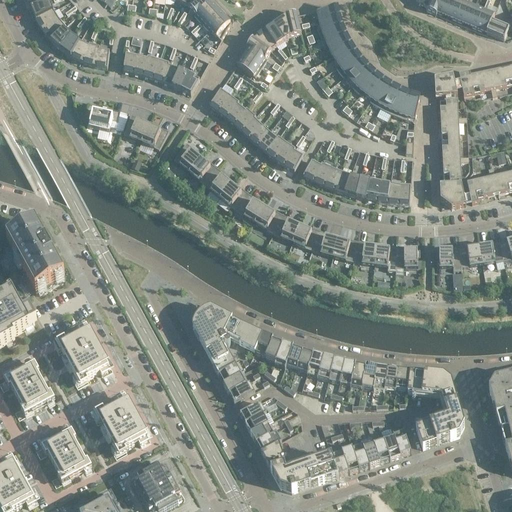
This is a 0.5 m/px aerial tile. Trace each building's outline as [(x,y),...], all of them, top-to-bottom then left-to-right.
[(49,4),(48,0),(27,0),(31,10),(49,4)] [(185,0),(182,6),(189,10),(199,0),(185,0)] [(212,2),(209,0),(199,0),(189,10),(196,17),(210,4),(212,2)] [(431,0),(417,0),(416,2),(426,12),(426,13),(431,0)] [(442,0),(431,0),(426,13),(436,17),(442,0)] [(454,1),(451,0),(442,0),(436,17),(437,15),(442,17),(443,15),(447,17),(454,1)] [(464,5),(454,1),(447,17),(452,19),(451,21),(456,23),(464,5)] [(53,13),(49,4),(31,10),(36,22),(53,13)] [(214,8),(210,4),(196,17),(194,18),(202,27),(203,25),(216,13),(213,10),(214,8)] [(474,9),(464,5),(456,23),(462,26),(463,24),(467,26),(474,9)] [(484,14),(474,9),(467,26),(471,27),(471,29),(476,32),(484,14)] [(337,22),(335,12),(317,15),(319,26),(319,27),(337,22)] [(58,22),(53,13),(36,22),(42,33),(58,22)] [(219,16),(216,13),(203,25),(210,33),(225,20),(221,15),(219,16)] [(494,18),(484,14),(476,32),(482,34),(483,32),(486,34),(486,35),(486,36),(494,18)] [(301,37),(296,16),(285,18),(285,20),(286,19),(291,40),(301,37)] [(494,18),(486,36),(504,43),(509,32),(491,25),(494,18)] [(291,40),(286,19),(285,20),(274,28),(285,44),(291,40)] [(231,26),(225,20),(210,33),(221,44),(231,26)] [(65,30),(58,22),(42,33),(50,43),(63,31),(64,31),(65,30)] [(340,32),(337,22),(319,27),(319,26),(316,27),(319,39),(340,32)] [(285,44),(274,28),(265,33),(276,49),(285,44)] [(63,31),(50,43),(60,52),(71,38),(64,31),(63,31)] [(344,41),(340,32),(319,39),(324,51),(327,49),(344,41)] [(276,49),(265,33),(254,41),(253,42),(271,54),(276,49)] [(79,44),(71,38),(60,52),(70,59),(79,44)] [(133,40),(131,47),(139,50),(141,42),(133,40)] [(254,41),(253,41),(246,50),(248,51),(249,51),(265,62),(271,54),(253,42),(254,41)] [(349,50),(344,41),(327,49),(333,59),(349,50)] [(89,49),(88,49),(79,44),(70,59),(82,65),(89,49)] [(99,51),(89,47),(88,49),(89,49),(82,65),(94,69),(99,52),(99,51)] [(354,59),(349,50),(333,59),(339,69),(354,59)] [(265,62),(249,51),(248,51),(246,56),(247,57),(245,60),(259,70),(265,62)] [(99,52),(94,69),(107,72),(109,54),(99,52)] [(137,59),(125,57),(123,74),(133,76),(137,59)] [(147,62),(137,59),(133,76),(143,79),(147,62)] [(360,67),(354,59),(339,69),(336,71),(343,81),(360,67)] [(159,63),(147,60),(147,62),(143,79),(153,82),(159,63)] [(259,70),(245,60),(242,64),(240,63),(237,68),(253,79),(259,70)] [(314,64),(316,69),(325,65),(324,60),(314,64)] [(169,67),(159,63),(153,82),(162,85),(168,68),(168,69),(169,67)] [(367,74),(360,67),(343,81),(351,90),(367,74)] [(168,68),(162,85),(172,89),(179,73),(168,69),(168,68)] [(511,88),(511,86),(508,70),(489,75),(493,92),(495,92),(511,88)] [(188,77),(179,73),(172,89),(181,93),(188,77)] [(374,81),(367,74),(351,90),(361,98),(363,95),(374,81)] [(493,92),(489,75),(470,79),(469,75),(459,77),(463,99),(491,93),(493,92)] [(199,82),(188,77),(181,93),(190,98),(199,82)] [(457,99),(453,78),(434,82),(435,100),(457,99)] [(383,87),(374,81),(363,95),(372,102),(383,87)] [(391,93),(383,87),(372,102),(370,105),(380,112),(391,93)] [(229,99),(220,93),(209,109),(218,115),(229,99)] [(400,97),(391,93),(380,112),(391,117),(400,97)] [(409,101),(400,97),(391,117),(402,122),(409,101)] [(239,106),(229,99),(218,115),(226,121),(237,107),(238,108),(239,106)] [(420,104),(409,101),(402,122),(414,126),(420,104)] [(458,121),(457,103),(439,104),(440,124),(458,123),(458,121)] [(120,115),(88,107),(86,116),(87,116),(89,108),(100,111),(99,116),(93,114),(89,130),(109,135),(112,120),(118,122),(117,125),(120,115)] [(237,107),(226,121),(234,128),(245,114),(245,113),(238,108),(237,107)] [(256,121),(246,112),(245,113),(245,114),(234,128),(242,134),(254,122),(256,121)] [(145,123),(130,118),(123,138),(129,140),(129,139),(141,145),(148,129),(144,127),(145,123)] [(382,120),(380,128),(392,132),(394,124),(382,120)] [(254,122),(242,134),(249,141),(261,129),(254,122)] [(459,143),(458,126),(458,123),(440,124),(441,144),(459,143)] [(169,134),(155,127),(153,131),(148,129),(141,145),(154,150),(154,151),(159,153),(169,134)] [(269,135),(261,129),(249,141),(258,149),(269,135)] [(277,142),(269,135),(258,149),(266,156),(277,142)] [(286,147),(278,140),(277,142),(266,156),(275,163),(286,147)] [(460,161),(459,143),(441,144),(442,164),(460,163),(460,161)] [(199,155),(186,146),(173,164),(178,167),(179,166),(189,175),(200,162),(196,159),(199,155)] [(295,153),(286,147),(275,163),(284,168),(294,154),(295,153)] [(294,154),(284,168),(294,175),(303,159),(294,154)] [(503,154),(496,156),(498,166),(506,165),(503,154)] [(134,162),(130,171),(137,174),(141,165),(134,162)] [(204,165),(200,162),(189,175),(199,184),(204,188),(218,172),(206,162),(204,165)] [(461,183),(460,165),(460,163),(442,164),(443,184),(461,183)] [(321,169),(311,164),(303,180),(314,185),(321,169)] [(331,171),(321,167),(321,169),(314,185),(323,189),(331,171)] [(166,170),(162,176),(166,179),(170,173),(166,170)] [(341,175),(331,171),(323,189),(334,194),(341,175)] [(230,181),(218,172),(204,188),(209,193),(210,192),(220,201),(231,187),(227,184),(230,181)] [(350,178),(341,175),(334,194),(344,197),(350,178)] [(511,193),(511,178),(511,175),(495,179),(492,180),(496,197),(511,193)] [(360,181),(350,178),(344,197),(355,200),(360,181)] [(496,197),(492,180),(490,180),(467,186),(472,207),(478,205),(477,202),(496,197)] [(370,184),(360,181),(355,200),(365,203),(370,184)] [(182,184),(178,189),(182,192),(186,187),(182,184)] [(380,186),(370,184),(365,203),(377,205),(380,186)] [(390,187),(380,186),(377,205),(387,207),(390,187)] [(235,190),(231,187),(220,201),(230,209),(230,210),(236,214),(249,197),(237,188),(235,190)] [(400,188),(390,187),(387,207),(399,208),(400,188)] [(466,208),(461,187),(444,188),(444,198),(440,199),(440,203),(451,212),(466,208)] [(411,189),(400,188),(399,208),(409,209),(411,189)] [(261,206),(249,197),(236,214),(243,219),(243,218),(255,225),(264,211),(260,208),(261,206)] [(222,209),(218,213),(229,222),(232,217),(222,209)] [(283,218),(269,211),(268,213),(264,211),(255,225),(266,232),(266,233),(273,237),(283,218)] [(296,225),(283,218),(273,237),(280,240),(293,245),(299,229),(295,227),(296,225)] [(35,227),(6,243),(36,297),(65,281),(35,227)] [(319,234),(305,228),(304,231),(299,229),(293,245),(305,250),(304,251),(312,254),(319,234)] [(334,239),(319,234),(312,254),(319,256),(320,256),(333,259),(337,243),(333,241),(334,239)] [(511,239),(498,243),(503,264),(511,262),(511,261),(511,239)] [(357,244),(343,241),(342,244),(337,243),(333,259),(346,263),(345,264),(353,265),(357,244)] [(503,264),(498,243),(484,246),(484,249),(479,250),(482,267),(495,265),(495,266),(503,264)] [(372,247),(357,244),(353,265),(361,267),(361,266),(374,268),(377,251),(372,250),(372,247)] [(397,249),(382,248),(381,251),(377,251),(374,268),(388,270),(396,271),(397,249)] [(475,251),(474,248),(459,249),(461,270),(469,270),(469,269),(482,267),(479,250),(475,251)] [(412,253),(412,250),(397,249),(396,271),(403,271),(403,270),(417,270),(417,271),(422,271),(422,263),(417,263),(417,253),(412,253)] [(461,270),(459,249),(444,250),(444,253),(439,253),(439,270),(453,270),(453,271),(461,270)] [(462,286),(453,286),(454,295),(463,295),(462,286)] [(14,298),(14,297),(12,294),(0,301),(0,348),(15,341),(13,338),(34,327),(27,313),(23,315),(14,298)] [(218,377),(235,368),(228,354),(227,354),(224,349),(230,346),(233,344),(239,347),(239,348),(254,355),(262,337),(261,336),(260,339),(252,335),(253,333),(251,331),(249,330),(246,329),(243,328),(242,327),(240,326),(239,328),(231,324),(232,322),(223,317),(217,315),(213,312),(212,312),(211,312),(211,311),(210,311),(209,311),(209,312),(207,312),(206,313),(204,313),(203,314),(201,315),(200,316),(199,317),(198,319),(197,320),(196,321),(194,324),(193,325),(193,327),(192,329),(192,330),(192,331),(193,331),(193,332),(195,335),(199,343),(213,369),(215,368),(219,376),(217,377),(218,377)] [(64,341),(56,345),(81,390),(88,385),(87,382),(100,375),(101,379),(110,374),(111,374),(86,329),(78,333),(80,336),(66,344),(64,341)] [(254,355),(265,360),(273,341),(262,337),(254,355)] [(273,341),(265,360),(275,364),(283,345),(273,341)] [(292,349),(283,346),(283,345),(275,364),(274,367),(275,367),(274,368),(275,368),(275,367),(284,371),(285,371),(286,368),(293,349),(292,349)] [(297,371),(298,369),(303,352),(293,349),(286,368),(296,371),(297,371)] [(313,355),(303,352),(298,369),(297,371),(307,375),(313,355)] [(307,375),(306,378),(307,378),(307,379),(307,378),(317,381),(317,382),(317,381),(318,381),(317,381),(324,359),(323,358),(323,359),(314,356),(313,355),(307,375)] [(328,384),(334,361),(324,359),(317,381),(318,381),(328,384)] [(344,364),(335,362),(335,361),(334,361),(328,384),(329,384),(328,385),(329,385),(329,384),(338,387),(339,387),(345,364),(344,364)] [(350,390),(350,389),(351,388),(355,366),(355,367),(345,364),(339,387),(340,387),(350,389),(350,390)] [(32,368),(5,383),(9,391),(11,390),(22,410),(20,411),(25,419),(52,404),(55,403),(50,395),(49,396),(37,375),(39,374),(35,366),(32,368)] [(219,377),(218,378),(219,378),(223,387),(240,378),(244,376),(244,375),(239,367),(239,366),(219,377)] [(362,391),(362,390),(366,368),(355,366),(351,388),(362,391)] [(376,370),(366,368),(362,390),(373,392),(376,370)] [(387,372),(376,370),(373,392),(373,393),(384,395),(384,391),(387,372)] [(384,391),(396,393),(396,392),(398,373),(387,372),(384,391)] [(396,392),(407,393),(409,375),(398,373),(396,392)] [(412,399),(439,402),(445,419),(417,429),(418,431),(416,432),(422,452),(429,450),(429,448),(435,445),(436,447),(459,440),(464,429),(451,384),(443,378),(438,378),(438,380),(431,379),(431,377),(409,374),(407,396),(412,396),(412,399)] [(511,376),(494,381),(489,391),(496,418),(500,432),(505,449),(511,473),(511,376)] [(245,387),(240,378),(223,387),(228,397),(245,387)] [(245,387),(228,397),(229,397),(234,406),(233,406),(234,406),(255,395),(254,394),(254,395),(249,386),(250,386),(249,385),(245,387)] [(103,412),(95,416),(119,460),(127,456),(125,453),(138,446),(140,449),(148,445),(149,444),(125,400),(117,404),(118,407),(104,414),(103,412)] [(240,418),(245,427),(263,418),(266,416),(266,415),(265,415),(261,407),(261,406),(240,418)] [(250,437),(268,427),(263,418),(245,427),(250,437)] [(268,427),(250,437),(253,442),(255,446),(273,436),(268,427)] [(392,437),(393,438),(400,459),(401,459),(410,456),(411,456),(403,433),(403,434),(393,437),(392,437)] [(69,435),(42,450),(46,458),(48,457),(59,478),(57,479),(62,487),(89,472),(92,470),(87,463),(86,464),(74,443),(76,442),(72,434),(69,435)] [(260,455),(261,456),(261,455),(261,456),(281,444),(282,444),(281,444),(276,435),(277,435),(276,435),(273,436),(255,446),(256,447),(256,446),(261,455),(260,455)] [(390,463),(400,459),(393,438),(383,441),(390,463)] [(372,445),(380,466),(389,463),(390,463),(383,441),(383,440),(382,441),(382,440),(382,441),(373,444),(373,443),(372,444),(372,445)] [(372,445),(362,448),(369,470),(380,466),(372,445)] [(279,446),(261,456),(262,457),(263,456),(267,463),(265,464),(280,491),(292,496),(325,485),(324,483),(331,481),(331,483),(338,480),(331,460),(327,461),(326,459),(287,472),(284,462),(283,460),(279,446)] [(352,450),(359,473),(360,473),(369,470),(362,448),(362,447),(361,447),(361,448),(352,451),(352,450)] [(341,454),(349,477),(349,476),(359,473),(352,450),(351,451),(342,454),(341,454)] [(341,454),(332,458),(332,457),(331,458),(331,460),(338,480),(339,480),(348,476),(348,477),(349,477),(341,454)] [(0,509),(1,511),(17,511),(26,507),(28,511),(36,506),(37,506),(12,461),(5,465),(6,468),(0,471),(0,509)] [(157,468),(138,478),(137,478),(138,480),(134,482),(137,487),(135,488),(148,511),(168,511),(178,507),(177,505),(181,503),(179,498),(180,497),(166,471),(164,472),(162,467),(157,469),(157,468)] [(454,478),(458,494),(482,488),(478,472),(454,478)] [(117,511),(109,497),(81,511),(117,511)]
